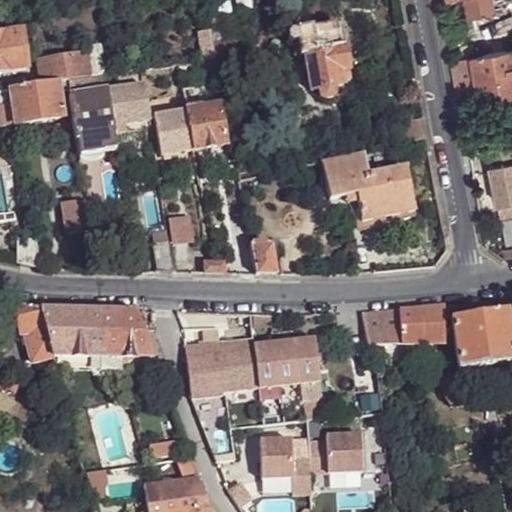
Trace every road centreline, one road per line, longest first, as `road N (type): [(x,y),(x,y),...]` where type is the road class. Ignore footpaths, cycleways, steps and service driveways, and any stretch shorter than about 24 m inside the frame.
road 1 (unclassified): [(0,282),(288,297),(470,283)]
road 2 (residential): [(470,283),(419,0)]
